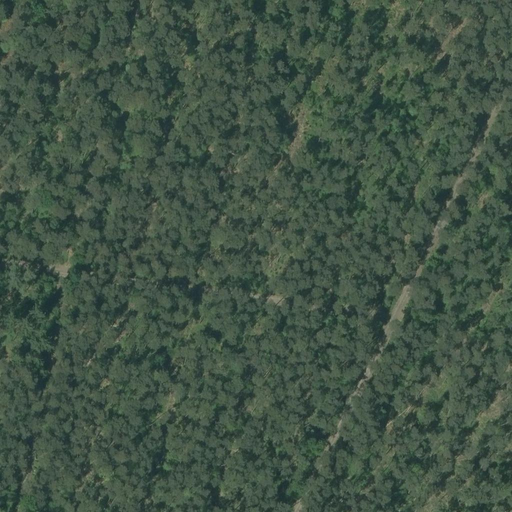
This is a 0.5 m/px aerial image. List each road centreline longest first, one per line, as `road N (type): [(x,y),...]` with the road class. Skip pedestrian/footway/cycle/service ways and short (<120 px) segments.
road 1 (track): [(0,262),(391,319)]
road 2 (track): [(391,319),(511,77)]
road 3 (track): [(295,511),(391,319)]
